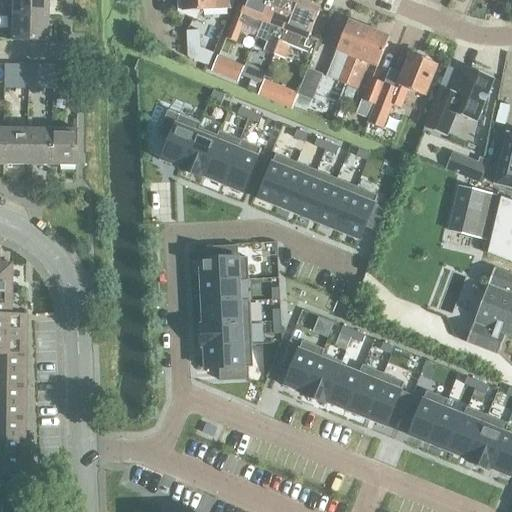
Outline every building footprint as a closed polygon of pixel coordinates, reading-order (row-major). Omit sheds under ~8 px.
[(13,0),(13,16),(50,17),(50,0),(13,0)] [(235,0),(178,0),(179,12),(196,20),(200,11),(216,11),(216,10),(232,9),(235,0)] [(259,32),(263,22),(271,0),(246,0),(242,13),(236,14),(226,39),(236,43),(243,25),(259,32)] [(265,51),(275,55),(296,0),(295,0),(271,0),(263,22),(275,26),(265,51)] [(296,0),(275,55),(286,59),(296,35),(308,40),(320,10),(296,0)] [(50,17),(13,16),(12,41),(50,42),(50,17)] [(336,81),(346,85),(369,29),(349,21),(336,52),(346,55),(336,81)] [(369,29),(346,85),(357,90),(368,64),(377,68),(390,37),(369,29)] [(214,53),(201,48),(201,31),(187,31),(189,58),(209,66),(214,53)] [(384,84),(376,106),(370,120),(368,124),(382,129),(393,105),(401,108),(408,91),(424,97),(436,65),(412,55),(404,75),(400,86),(397,85),(395,88),(384,84)] [(225,78),(231,62),(218,57),(212,73),(225,78)] [(18,89),(29,90),(30,66),(18,66),(18,89)] [(30,66),(29,90),(41,90),(41,66),(30,66)] [(67,66),(66,90),(78,90),(79,66),(67,66)] [(251,80),(248,87),(260,91),(267,72),(253,67),(248,78),(251,80)] [(440,88),(425,129),(447,138),(456,115),(477,124),(494,80),(465,68),(455,94),(440,88)] [(299,94),(298,96),(313,102),(324,76),(309,70),(299,94)] [(390,70),(384,84),(395,88),(397,85),(400,86),(404,75),(390,70)] [(363,101),(376,106),(384,84),(371,79),(363,101)] [(277,103),(277,104),(292,110),(293,108),(298,96),(299,94),(284,88),(277,103)] [(211,99),(222,103),(225,96),(214,91),(211,99)] [(363,101),(357,115),(370,120),(376,106),(363,101)] [(237,116),(248,120),(251,113),(240,108),(237,116)] [(161,161),(181,169),(182,169),(198,129),(199,130),(201,125),(168,112),(159,135),(170,139),(161,161)] [(262,117),(251,113),(248,120),(259,125),(262,117)] [(4,166),(28,167),(29,129),(4,129),(4,166)] [(28,167),(53,167),(53,130),(29,129),(28,167)] [(202,177),(218,138),(217,137),(199,130),(198,129),(182,169),(181,169),(180,171),(202,180),(203,178),(202,177)] [(53,130),(53,167),(77,167),(78,130),(53,130)] [(305,143),(308,136),(297,131),(294,139),(305,143)] [(219,133),(217,137),(218,138),(202,177),(203,178),(222,185),(240,141),(219,133)] [(511,135),(507,134),(495,185),(511,189),(511,135)] [(325,151),(328,144),(317,139),(314,147),(325,151)] [(261,150),(240,141),(222,185),(243,194),(261,150)] [(328,144),(325,151),(336,156),(339,148),(328,144)] [(367,162),(370,155),(359,150),(356,157),(367,162)] [(258,200),(279,208),(297,164),(276,155),(258,200)] [(299,216),(317,172),(297,164),(279,208),(299,216)] [(317,172),(299,216),(319,224),(337,180),(317,172)] [(339,232),(357,188),(337,180),(319,224),(339,232)] [(339,232),(360,241),(365,228),(376,233),(385,210),(374,205),(378,197),(357,188),(339,232)] [(449,231),(475,238),(485,195),(459,188),(449,231)] [(511,202),(501,198),(489,254),(511,263),(511,202)] [(200,261),(201,283),(239,281),(239,282),(249,282),(248,258),(238,259),(238,247),(213,248),(214,260),(200,261)] [(0,290),(10,291),(10,266),(0,265),(0,290)] [(511,276),(494,270),(467,343),(498,355),(506,336),(511,338),(511,276)] [(239,282),(239,281),(201,283),(202,305),(240,303),(240,302),(239,282)] [(279,289),(272,289),(272,301),(280,301),(279,289)] [(0,314),(6,315),(10,315),(10,291),(0,290),(0,314)] [(203,326),(251,324),(250,301),(240,302),(240,303),(202,305),(203,325),(203,326)] [(273,311),(273,323),(281,322),(280,311),(273,311)] [(0,314),(0,334),(25,335),(25,326),(14,326),(14,315),(10,315),(6,315),(0,314)] [(14,326),(25,326),(26,315),(14,315),(14,326)] [(281,322),(273,323),(274,335),(282,334),(281,322)] [(202,349),(204,349),(204,348),(252,346),(251,324),(203,326),(203,325),(201,326),(202,349)] [(351,339),(354,332),(343,327),(340,335),(351,339)] [(354,332),(351,339),(362,344),(365,336),(354,332)] [(13,346),(25,346),(25,335),(0,334),(0,356),(13,356),(13,346)] [(340,335),(335,347),(346,351),(351,339),(340,335)] [(306,395),(322,355),(323,355),(324,351),(303,342),(299,351),(288,346),(279,369),(290,374),(285,386),(305,395),(306,395)] [(383,344),(380,351),(391,356),(394,348),(383,344)] [(13,346),(13,356),(25,356),(25,346),(13,346)] [(252,346),(204,348),(204,349),(206,370),(219,370),(220,382),(249,380),(249,368),(253,368),(252,346)] [(327,403),(326,403),(340,367),(341,368),(343,363),(323,355),(322,355),(306,395),(305,395),(304,397),(325,405),(326,405),(327,403)] [(0,370),(25,371),(25,356),(13,356),(0,356),(0,370)] [(346,411),(366,419),(383,375),(363,366),(359,375),(360,376),(346,411)] [(341,368),(340,367),(326,403),(327,403),(346,411),(360,376),(359,375),(341,368)] [(25,371),(0,370),(0,387),(24,388),(25,371)] [(383,375),(366,419),(387,427),(392,414),(403,419),(412,396),(401,392),(404,383),(383,375)] [(475,390),(478,383),(467,378),(464,385),(475,390)] [(489,387),(478,383),(475,390),(486,394),(489,387)] [(0,403),(24,404),(24,388),(0,387),(0,403)] [(409,436),(430,445),(444,410),(445,410),(448,401),(427,392),(423,401),(412,396),(403,419),(414,423),(409,436)] [(0,419),(24,420),(24,418),(24,404),(0,403),(0,419)] [(464,418),(450,453),(469,461),(470,461),(488,417),(467,408),(463,417),(464,418)] [(430,445),(450,453),(464,418),(463,417),(445,410),(444,410),(430,445)] [(490,472),(491,469),(490,469),(504,434),(505,434),(509,425),(488,417),(470,461),(469,461),(468,463),(489,471),(490,472)] [(0,435),(24,436),(24,420),(0,419),(0,435)] [(504,434),(490,469),(491,469),(511,477),(511,474),(511,437),(505,434),(504,434)] [(0,452),(24,453),(24,436),(0,435),(0,452)] [(0,474),(23,475),(24,453),(0,452),(0,474)] [(19,503),(19,511),(31,511),(31,501),(19,501),(19,503)]
